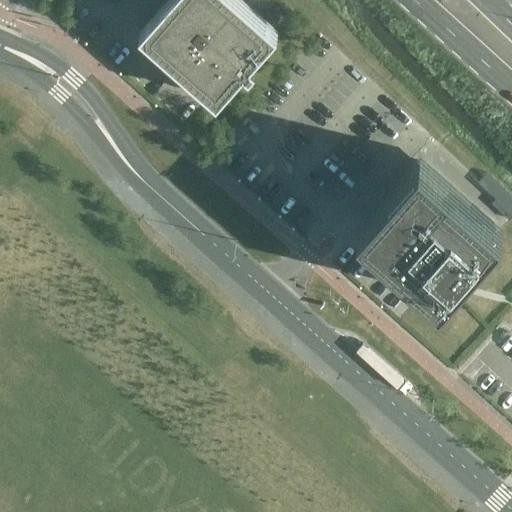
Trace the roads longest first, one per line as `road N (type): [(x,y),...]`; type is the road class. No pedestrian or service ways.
road 1 (tertiary): [(510,511),(163,203),(64,84),(0,47)]
road 2 (primary): [(413,0),(511,90)]
road 3 (unknown): [(337,222),(428,132)]
